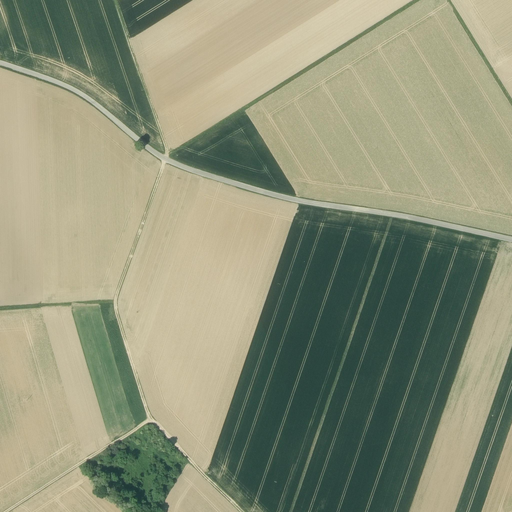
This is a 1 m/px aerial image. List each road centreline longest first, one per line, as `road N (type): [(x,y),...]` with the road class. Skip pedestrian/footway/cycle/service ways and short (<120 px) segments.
road 1 (track): [(116,0),(167,155),(115,309),(149,420),(242,511)]
road 2 (unclassified): [(0,63),(77,92),(189,170),(296,200),(511,239)]
road 3 (track): [(418,0),(167,155)]
road 4 (track): [(6,511),(149,420)]
road 5 (track): [(447,0),(511,104)]
